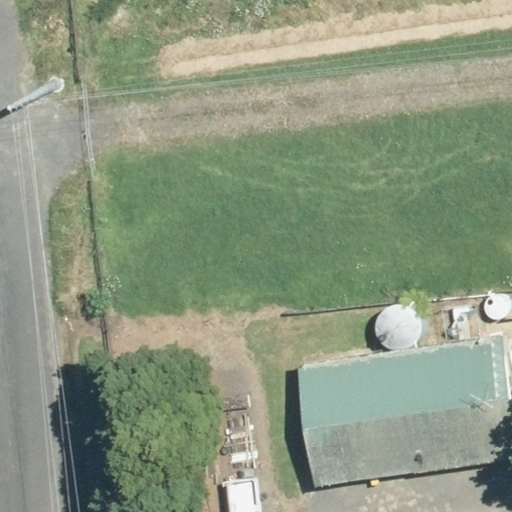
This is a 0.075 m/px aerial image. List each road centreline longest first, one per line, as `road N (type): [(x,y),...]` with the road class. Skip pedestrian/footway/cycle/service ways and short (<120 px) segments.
road 1 (track): [(511,65),(0,116)]
road 2 (unclassified): [(0,205),(30,511)]
